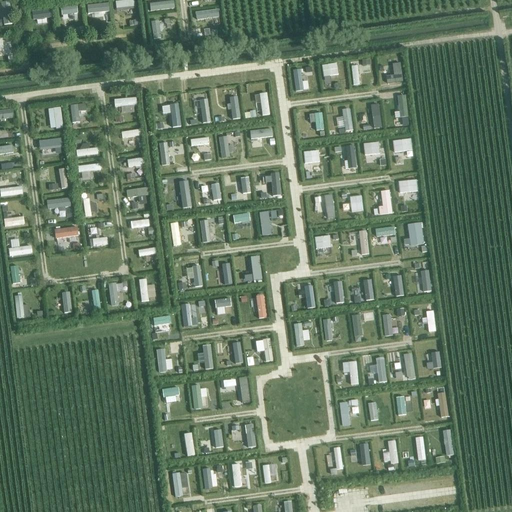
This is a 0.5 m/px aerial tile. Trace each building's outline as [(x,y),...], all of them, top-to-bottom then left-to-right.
[(135,7),(133,0),(129,0),(115,2),(116,9),(135,7)] [(104,1),(82,5),(82,11),(105,8),(104,1)] [(11,25),(8,2),(1,3),(4,26),(11,25)] [(81,11),(80,5),(58,8),(59,14),(81,11)] [(50,10),(31,13),(32,20),(51,17),(50,10)]
